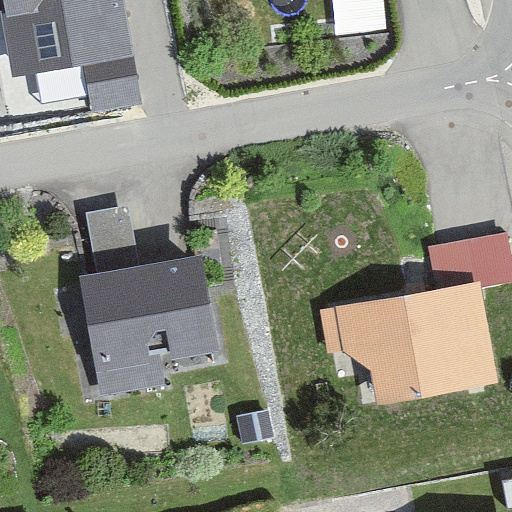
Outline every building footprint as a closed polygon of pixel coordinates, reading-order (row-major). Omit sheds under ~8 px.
[(0,0),(0,22),(7,82),(127,67),(118,0),(0,0)] [(328,0),(332,23),(383,16),(380,0),(328,0)] [(90,277),(81,279),(99,397),(163,388),(159,361),(215,353),(201,260),(133,270),(124,213),(82,219),(90,277)] [(340,359),(369,375),(374,409),(494,389),(479,298),(511,292),(511,266),(508,242),(464,249),(471,291),(319,316),(325,356),(339,354),(340,359)] [(259,415),(234,420),(238,443),(263,439),(259,415)]
